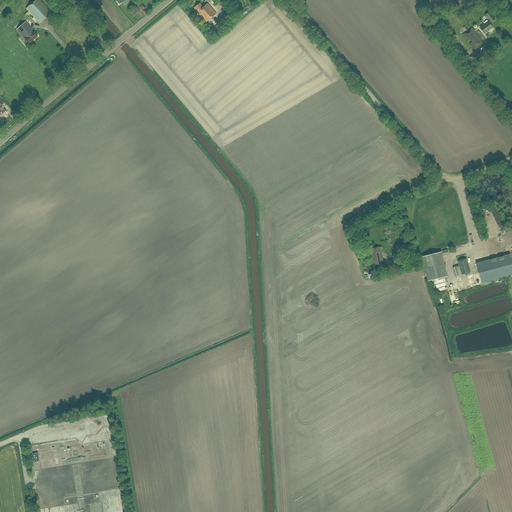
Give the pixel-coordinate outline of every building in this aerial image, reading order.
[(40,24),(52,13),(39,0),(35,0),(26,9),(40,24)] [(205,23),(216,14),(207,4),(203,7),(200,3),(194,8),(197,12),(197,13),(205,23)] [(484,34),(488,31),(492,28),(489,24),(495,20),(489,12),(485,15),(490,21),(488,22),(479,28),(484,34)] [(33,30),(26,22),(17,30),(30,44),(38,36),(32,30),(33,30)] [(481,45),(483,43),(471,28),(463,35),(467,41),(470,40),(471,42),(469,44),(475,51),(481,46),(481,45)] [(374,265),(382,264),(380,254),(381,254),(380,247),(373,249),(372,246),(365,247),(367,254),(371,253),(372,256),(374,265)] [(427,281),(447,276),(441,252),(421,257),(427,281)] [(476,263),(481,283),(511,274),(511,262),(510,254),(476,263)] [(458,261),(461,274),(469,272),(466,259),(458,261)] [(433,281),(436,291),(448,288),(445,277),(433,281)] [(451,290),(449,290),(451,302),(456,302),(456,300),(458,299),(456,286),(458,286),(459,291),(462,290),(461,283),(450,284),(451,290)]
